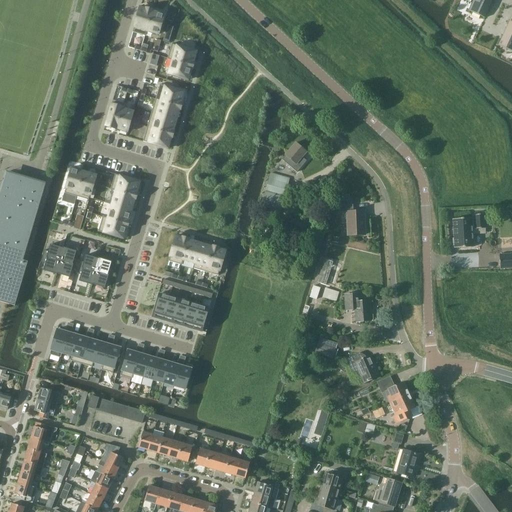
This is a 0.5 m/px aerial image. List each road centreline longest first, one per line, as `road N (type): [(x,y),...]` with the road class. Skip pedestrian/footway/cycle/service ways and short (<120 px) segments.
road 1 (residential): [(434,367),(419,364),(396,317),(379,182),(187,0)]
road 2 (tertiary): [(434,367),(423,183),(414,163),(241,0)]
road 3 (residential): [(132,0),(90,147),(156,167),(112,326)]
road 4 (residential): [(228,511),(223,493),(141,470),(117,511)]
